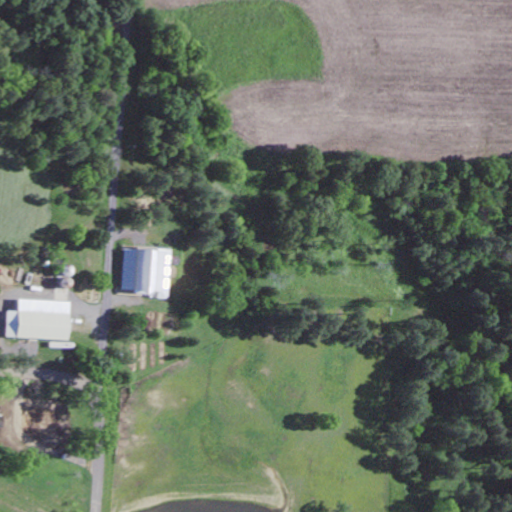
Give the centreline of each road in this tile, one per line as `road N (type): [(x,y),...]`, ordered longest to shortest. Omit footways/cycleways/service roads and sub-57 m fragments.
road 1 (residential): [(98,413),(126,0)]
road 2 (residential): [(94,511),(93,398),(71,378),(0,370)]
